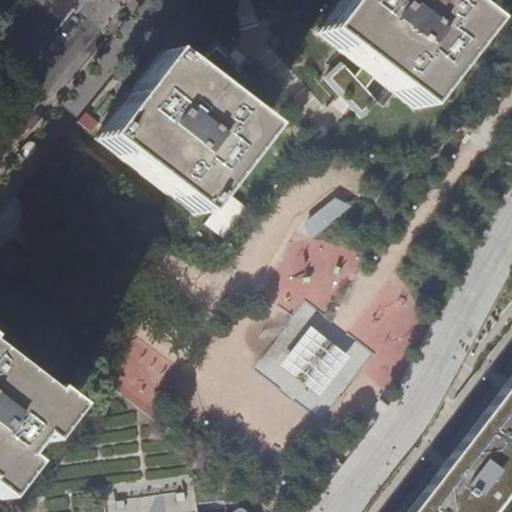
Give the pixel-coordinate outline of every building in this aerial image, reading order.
[(370,76),(410,108),(477,22),(449,0),(334,0),(311,31),(356,66),(370,76)] [(254,83),(216,42),(199,57),(212,72),(202,84),(216,94),(224,85),(237,99),(254,83)] [(93,137),(192,214),(258,127),(216,94),(202,84),(159,50),(93,137)] [(361,87),(370,76),(356,66),(349,75),(335,62),(319,78),(359,118),(374,101),(361,87)] [(0,490),(20,464),(10,456),(27,435),(37,442),(64,407),(41,389),(39,392),(0,363),(0,490)] [(511,370),(402,511),(482,511),(511,474),(511,370)]
